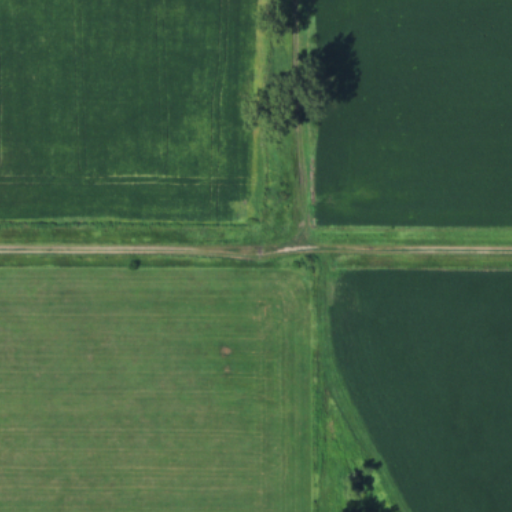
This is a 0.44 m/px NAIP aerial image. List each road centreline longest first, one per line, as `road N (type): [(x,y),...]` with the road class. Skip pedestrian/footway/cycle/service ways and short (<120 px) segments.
road 1 (residential): [(511,249),(0,248)]
road 2 (residential): [(298,249),(297,0)]
